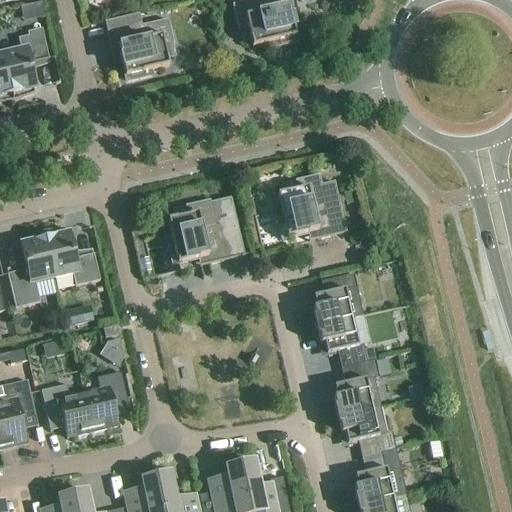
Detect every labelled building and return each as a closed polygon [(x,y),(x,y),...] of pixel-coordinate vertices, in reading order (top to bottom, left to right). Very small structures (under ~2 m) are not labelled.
[(289,11),(296,9),(294,0),(246,0),(248,4),(232,8),(237,32),(247,30),(252,50),(270,46),(271,50),(295,45),(294,40),(295,40),(289,11)] [(110,52),(118,50),(125,80),(126,79),(127,84),(151,78),(150,74),(168,69),(164,49),(173,47),(168,22),(133,31),(130,19),(104,25),(110,52)] [(20,54),(2,58),(13,105),(35,97),(34,93),(35,92),(29,67),(48,63),(41,32),(27,35),(28,39),(18,42),(20,54)] [(0,106),(13,105),(2,58),(0,58),(0,106)] [(297,193),(277,198),(281,216),(276,217),(282,242),(286,241),(287,242),(316,235),(317,243),(333,239),(326,207),(339,204),(336,191),(323,194),(319,178),(295,184),(297,193)] [(355,206),(352,194),(343,196),(346,208),(355,206)] [(167,243),(172,267),(177,266),(177,267),(206,260),(208,268),(244,259),(236,222),(215,227),(209,203),(185,209),(187,219),(167,223),(171,242),(167,243)] [(66,232),(43,235),(54,282),(72,278),(75,290),(99,284),(93,258),(74,262),(68,236),(67,237),(66,232)] [(54,282),(43,235),(21,243),(22,247),(20,248),(26,274),(7,278),(15,312),(40,306),(35,286),(54,282)] [(363,319),(353,278),(347,279),(321,285),(324,298),(313,301),(315,312),(312,312),(316,330),(351,322),(363,319)] [(337,356),(341,372),(367,366),(367,365),(363,348),(358,349),(351,322),(316,330),(320,348),(324,347),(326,358),(337,356)] [(103,332),(105,341),(118,338),(116,329),(103,332)] [(23,353),(7,356),(10,368),(25,364),(23,353)] [(333,402),(337,420),(380,410),(374,382),(379,381),(375,364),(367,365),(367,366),(341,372),(344,388),(334,390),(336,401),(333,402)] [(99,393),(83,397),(92,436),(118,430),(112,407),(127,403),(121,376),(96,381),(99,393)] [(0,390),(0,450),(1,453),(26,448),(20,419),(34,416),(27,384),(0,390)] [(92,436),(83,397),(69,400),(66,388),(41,394),(47,422),(61,418),(67,442),(92,436)] [(419,389),(407,392),(410,401),(421,398),(419,389)] [(358,445),(361,461),(388,455),(395,453),(395,452),(393,442),(391,436),(387,437),(380,410),(337,420),(341,438),(344,437),(347,448),(358,445)] [(400,440),(393,442),(395,452),(403,450),(400,440)] [(395,453),(388,455),(361,461),(365,477),(354,480),(357,491),(353,492),(357,509),(393,501),(406,498),(395,453)] [(254,466),(240,469),(248,511),(288,511),(282,481),(269,484),(270,490),(259,492),(254,466)] [(211,498),(199,500),(201,511),(248,511),(240,469),(226,472),(227,481),(208,485),(211,498)] [(169,478),(155,481),(161,511),(201,511),(199,500),(195,501),(194,500),(175,504),(169,478)] [(127,511),(124,511),(161,511),(155,481),(141,484),(143,493),(124,498),(127,511)] [(89,511),(86,496),(72,499),(74,511),(89,511)] [(408,511),(406,498),(393,501),(357,509),(358,511),(408,511)] [(74,511),(72,499),(58,502),(60,511),(56,511),(74,511)]
